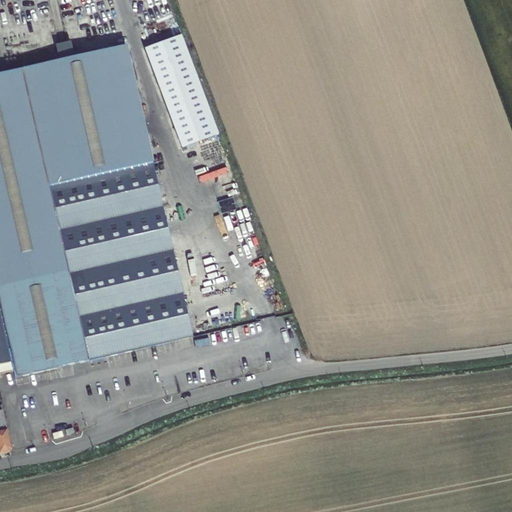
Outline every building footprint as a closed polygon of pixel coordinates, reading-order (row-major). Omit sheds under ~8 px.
[(184,33),(144,47),(180,149),(219,135),(184,33)] [(73,56),(71,42),(54,44),(56,58),(73,56)] [(193,338),(126,46),(0,74),(0,311),(13,371),(15,379),(64,367),(193,338)] [(0,311),(0,374),(13,371),(0,311)] [(11,449),(2,411),(0,411),(0,454),(9,453),(11,449)] [(78,418),(66,421),(69,433),(81,430),(78,418)]
